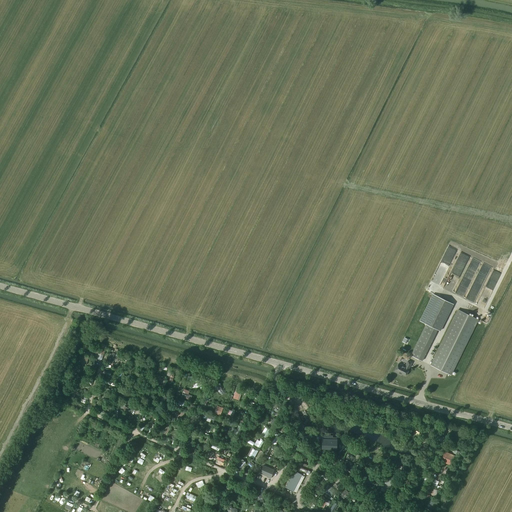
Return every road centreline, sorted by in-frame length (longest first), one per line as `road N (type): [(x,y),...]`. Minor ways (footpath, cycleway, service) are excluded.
road 1 (unclassified): [(511,429),(0,288)]
road 2 (track): [(47,394),(297,503)]
road 3 (track): [(403,493),(355,498),(318,464),(270,381)]
